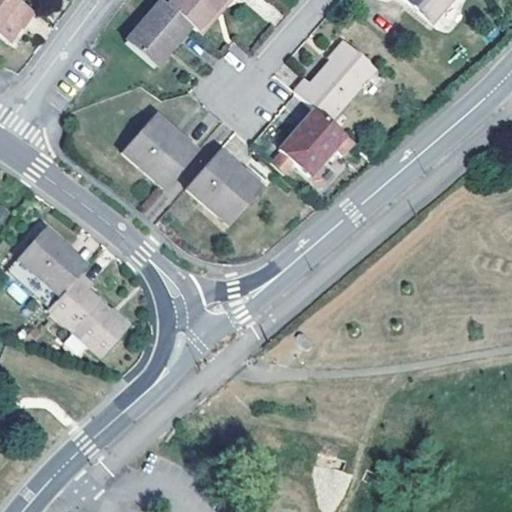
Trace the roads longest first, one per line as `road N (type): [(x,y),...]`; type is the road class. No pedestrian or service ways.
road 1 (tertiary): [(267,284),(511,71)]
road 2 (tertiary): [(22,511),(167,372),(182,323)]
road 3 (residential): [(0,144),(131,240),(177,295)]
road 4 (residential): [(0,134),(97,0)]
road 5 (residential): [(321,0),(240,94)]
